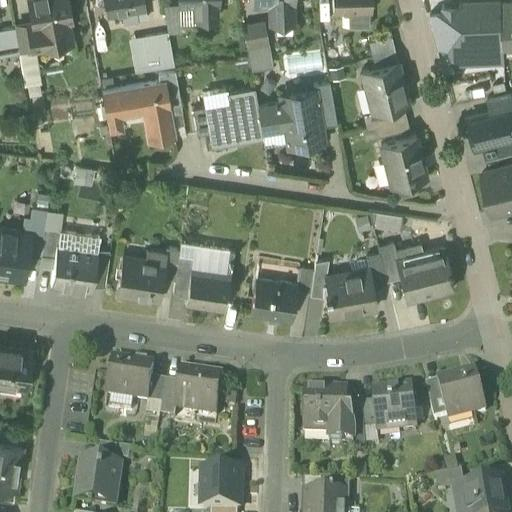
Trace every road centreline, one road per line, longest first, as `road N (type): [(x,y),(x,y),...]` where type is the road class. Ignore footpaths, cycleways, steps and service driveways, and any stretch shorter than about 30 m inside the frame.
road 1 (residential): [(470,216),(162,169)]
road 2 (residential): [(496,328),(393,357),(275,357)]
road 3 (residential): [(411,0),(470,216)]
road 4 (residential): [(275,357),(74,324)]
road 5 (residential): [(74,324),(40,511)]
road 6 (residential): [(275,357),(272,511)]
